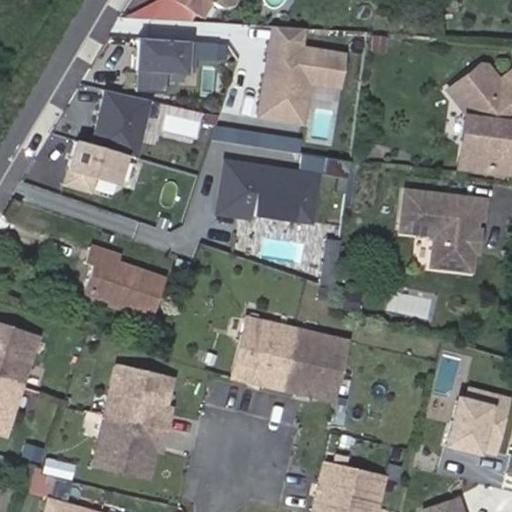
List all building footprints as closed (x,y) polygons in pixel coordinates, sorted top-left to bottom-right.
[(165,0),(183,12),(190,0),(199,0),(208,6),(211,0),(165,0)] [(199,0),(190,0),(183,12),(198,21),(208,6),(199,0)] [(303,30),(269,25),(257,120),(301,125),(307,85),(338,89),(342,53),(301,47),(303,30)] [(383,52),(384,38),(374,38),(373,51),(383,52)] [(227,47),(139,40),(134,92),(163,94),(165,71),(188,73),(189,61),(226,64),(227,47)] [(485,61),(452,86),(477,118),(470,161),(511,167),(511,78),(506,82),(503,77),(492,62),(485,61)] [(511,70),(503,77),(506,82),(511,78),(511,70)] [(151,102),(102,90),(88,146),(121,155),(137,157),(151,102)] [(477,118),(467,117),(461,160),(470,161),(477,118)] [(88,146),(72,142),(60,185),(89,193),(93,179),(113,184),(121,155),(88,146)] [(321,174),(222,159),(214,214),(313,229),(321,174)] [(324,212),(343,215),(352,163),(334,160),(324,212)] [(407,185),(401,224),(434,229),(428,259),(471,265),(472,252),(469,244),(470,232),(478,225),(480,214),(484,214),(486,197),(407,185)] [(472,252),(478,252),(482,225),(478,225),(470,232),(469,244),(472,252)] [(266,237),(263,255),(302,260),(304,242),(266,237)] [(324,239),(319,286),(336,288),(341,241),(324,239)] [(118,257),(89,247),(84,263),(92,266),(84,289),(118,302),(118,305),(152,317),(165,279),(117,263),(118,257)] [(176,259),(172,273),(182,276),(186,262),(176,259)] [(338,312),(359,314),(360,294),(339,292),(338,312)] [(278,390),(292,329),(244,318),(229,379),(278,390)] [(0,375),(16,381),(34,332),(0,319),(0,375)] [(344,341),(292,329),(278,390),(330,402),(344,341)] [(103,415),(166,430),(169,415),(163,414),(165,407),(171,381),(115,368),(103,415)] [(0,424),(16,381),(0,375),(0,424)] [(456,398),(445,443),(462,447),(463,444),(492,451),(506,398),(484,392),(481,404),(456,398)] [(162,446),(166,430),(103,415),(92,465),(148,479),(154,452),(156,445),(162,446)] [(72,480),(76,465),(48,459),(44,475),(72,480)] [(309,511),(372,511),(381,478),(321,464),(309,511)] [(44,511),(98,511),(99,511),(49,497),(44,511)] [(458,511),(455,501),(423,511),(458,511)]
